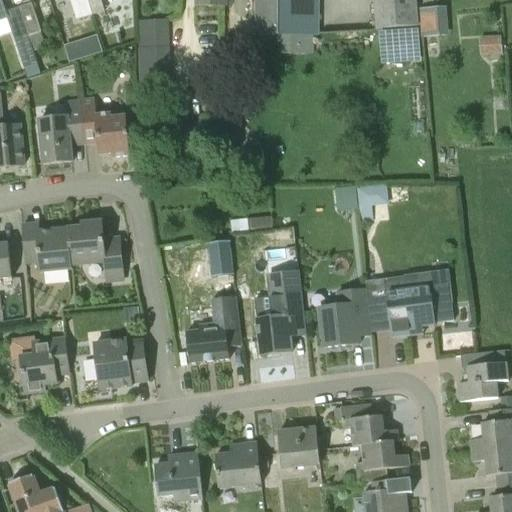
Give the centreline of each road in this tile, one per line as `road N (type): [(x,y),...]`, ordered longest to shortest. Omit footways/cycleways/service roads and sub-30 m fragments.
road 1 (residential): [(175,408),(394,380),(412,387),(421,400),(435,511)]
road 2 (residential): [(175,408),(130,200),(99,183),(0,202)]
